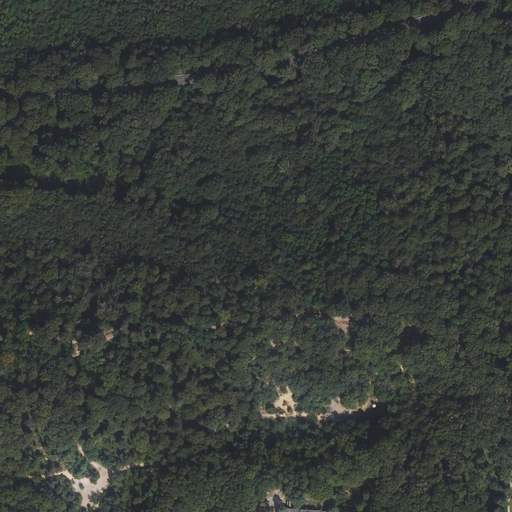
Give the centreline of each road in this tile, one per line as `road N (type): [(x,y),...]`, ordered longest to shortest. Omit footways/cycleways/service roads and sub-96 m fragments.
road 1 (track): [(447,341),(296,315),(91,342),(0,328)]
road 2 (track): [(447,341),(412,406),(253,418),(164,459),(106,474)]
road 3 (track): [(314,136),(231,162),(191,192),(143,122),(129,116),(65,128),(0,114)]
road 4 (secondary): [(484,0),(305,57),(134,86)]
road 5 (track): [(106,474),(86,460),(62,413),(66,369),(91,342)]
road 6 (secondary): [(134,86),(0,95)]
road 7 (track): [(433,84),(412,130),(335,135)]
